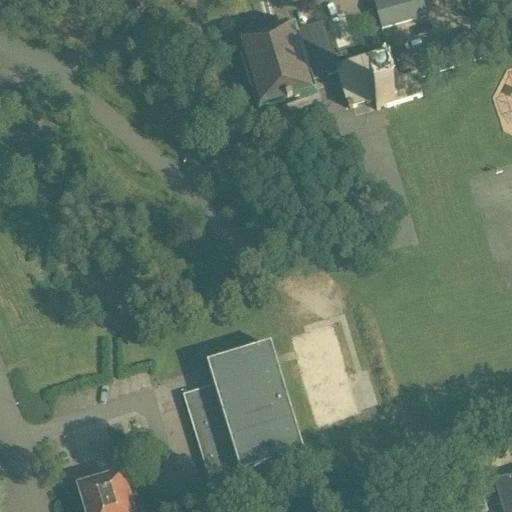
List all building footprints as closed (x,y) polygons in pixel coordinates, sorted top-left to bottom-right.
[(382,30),(423,19),(418,0),(391,0),(375,5),(382,30)] [(334,59),(322,24),(292,33),(292,32),(240,48),(260,113),(312,97),(308,83),(337,74),(349,111),(373,103),(376,113),(422,98),(416,81),(480,61),(472,37),(397,60),(398,65),(392,67),(388,55),(349,68),(345,56),(334,59)] [(241,477),(304,458),(271,349),(208,368),(214,389),(183,398),(207,479),(238,469),(241,477)] [(127,486),(124,478),(80,492),(86,511),(144,511),(136,483),(127,486)] [(511,511),(511,480),(507,482),(507,481),(493,485),(501,511),(511,511)]
